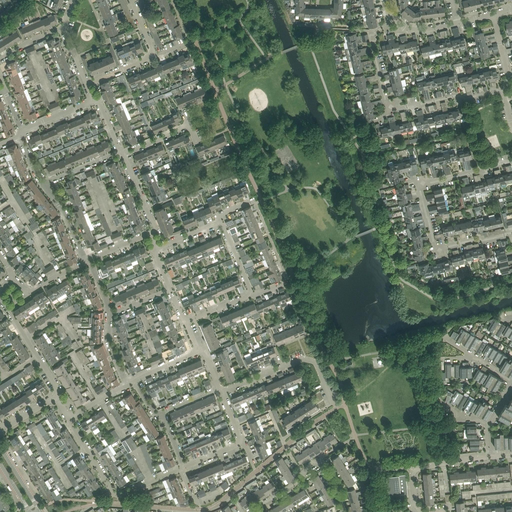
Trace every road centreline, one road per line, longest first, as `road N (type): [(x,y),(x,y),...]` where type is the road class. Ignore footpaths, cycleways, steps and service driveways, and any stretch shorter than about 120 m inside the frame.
road 1 (residential): [(511,162),(420,188),(435,250),(511,231)]
road 2 (residential): [(503,90),(388,111),(372,34),(393,20)]
road 3 (residential): [(185,322),(249,294),(223,226),(154,249)]
road 4 (residential): [(67,419),(112,492),(180,470)]
road 5 (residential): [(221,393),(302,359),(315,363),(336,408)]
road 6 (residential): [(434,511),(414,504),(415,472),(490,456)]
